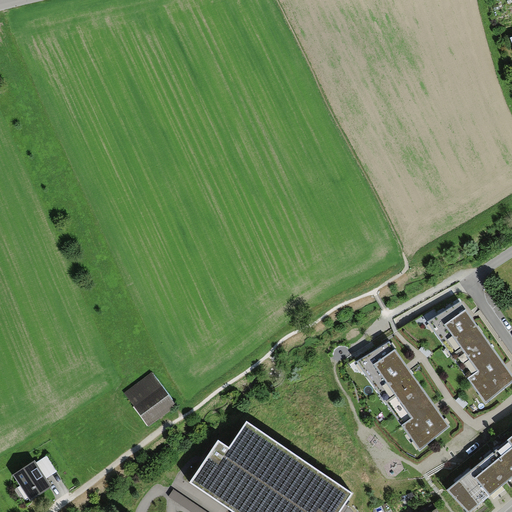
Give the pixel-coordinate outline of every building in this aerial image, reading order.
[(511,374),(458,301),(428,323),(486,402),(511,382),(511,374)] [(449,427),(389,342),(359,363),(419,448),(449,427)] [(151,372),(122,392),(145,423),(173,403),(151,372)] [(236,511),(336,511),(348,495),(247,428),(230,453),(218,445),(192,483),(236,511)] [(509,441),(448,490),(465,511),(468,511),(511,477),(511,437),(508,441),(509,441)] [(33,464),(14,475),(28,499),(47,488),(33,464)] [(205,511),(174,490),(169,497),(190,511),(205,511)]
